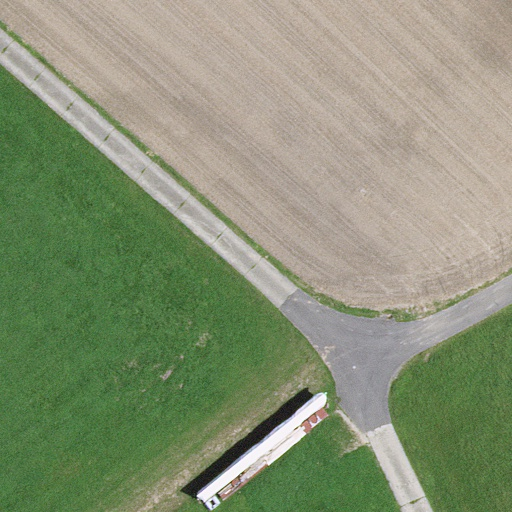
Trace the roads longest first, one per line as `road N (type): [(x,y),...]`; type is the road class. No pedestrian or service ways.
road 1 (track): [(511,294),(449,331),(390,344),(339,336),(0,49)]
road 2 (track): [(415,511),(339,336)]
